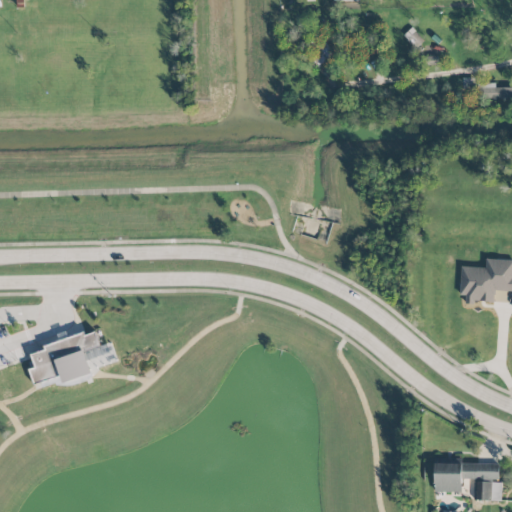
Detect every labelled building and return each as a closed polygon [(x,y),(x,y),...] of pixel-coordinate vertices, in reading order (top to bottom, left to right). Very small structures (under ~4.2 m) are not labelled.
[(424,41),(413,28),(403,35),(414,49),(424,41)] [(438,57),(426,56),(426,65),(437,65),(438,57)] [(471,96),(471,78),(463,78),(463,96),(471,96)] [(511,87),(496,88),(496,84),(482,84),(482,100),(511,99),(511,87)] [(461,266),(460,296),(465,296),(465,302),(494,303),(495,291),(511,291),(511,260),(486,259),(486,267),(461,266)] [(119,366),(112,342),(100,346),(96,332),(85,335),(84,334),(43,346),(44,351),(31,355),(35,368),(30,369),(36,390),(119,366)] [(435,492),(462,492),(462,480),(499,480),(498,463),(435,464),(435,492)] [(501,482),(475,482),(474,500),(501,501),(501,482)]
